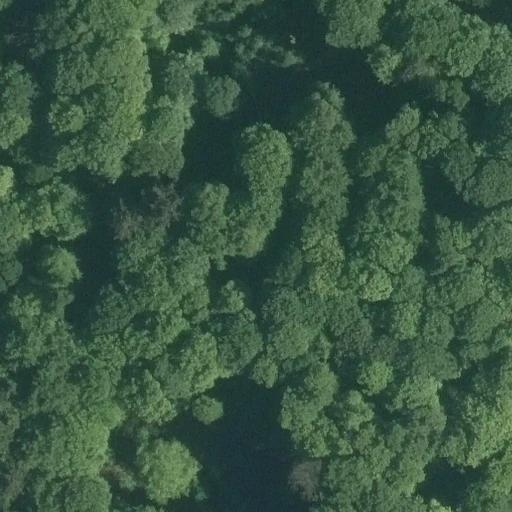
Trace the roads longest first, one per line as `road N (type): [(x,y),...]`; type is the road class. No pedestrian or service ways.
road 1 (track): [(511,5),(432,7),(383,21),(0,286)]
road 2 (track): [(440,511),(0,306)]
